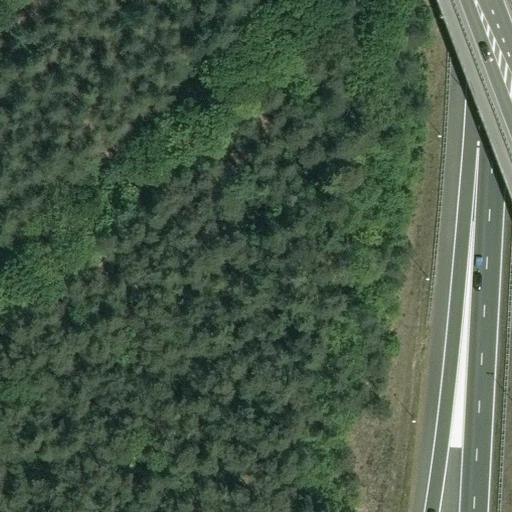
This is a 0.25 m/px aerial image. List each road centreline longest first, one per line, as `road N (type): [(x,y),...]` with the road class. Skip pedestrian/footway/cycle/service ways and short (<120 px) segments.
road 1 (motorway): [(492,151),(431,511)]
road 2 (motorway): [(492,151),(473,511)]
road 3 (motorway): [(501,0),(492,151)]
